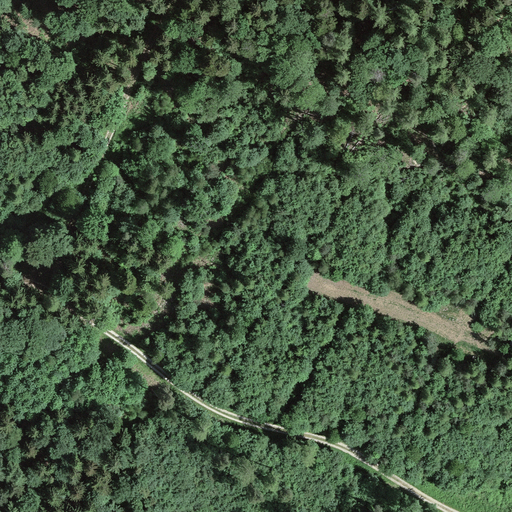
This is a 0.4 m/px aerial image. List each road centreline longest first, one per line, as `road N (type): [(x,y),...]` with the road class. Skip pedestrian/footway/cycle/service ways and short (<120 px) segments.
road 1 (track): [(456,511),(313,433),(214,412),(38,284),(0,274)]
road 2 (track): [(38,284),(174,0)]
